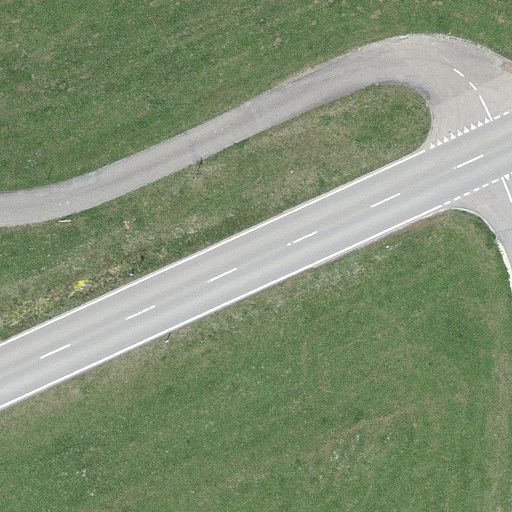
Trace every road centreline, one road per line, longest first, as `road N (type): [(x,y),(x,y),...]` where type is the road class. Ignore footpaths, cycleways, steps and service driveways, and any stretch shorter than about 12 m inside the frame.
road 1 (residential): [(485,147),(449,92),(402,81),(324,93),(88,211),(0,219)]
road 2 (secondary): [(485,147),(0,373)]
